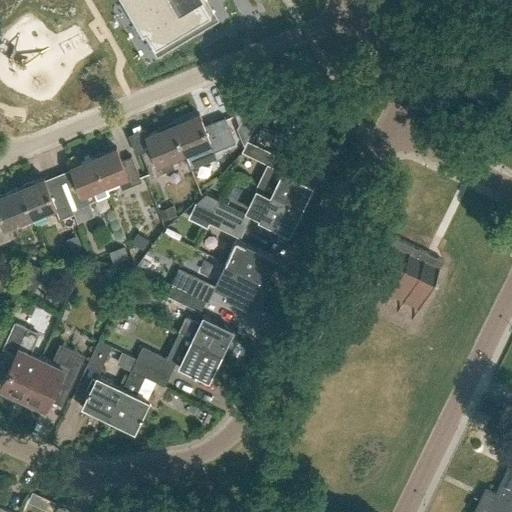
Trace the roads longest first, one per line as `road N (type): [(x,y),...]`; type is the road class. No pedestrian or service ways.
road 1 (residential): [(173,465),(235,427),(359,176),(410,108)]
road 2 (residential): [(354,12),(27,150),(0,153)]
road 3 (unclassified): [(402,511),(511,291)]
road 4 (residential): [(173,465),(74,473),(0,441)]
road 5 (unclassified): [(511,186),(447,157),(423,136),(410,108)]
